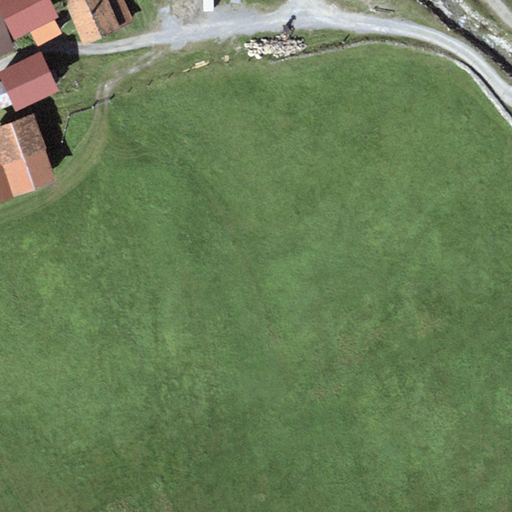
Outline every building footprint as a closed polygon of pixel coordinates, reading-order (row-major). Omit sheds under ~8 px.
[(49,0),(0,0),(0,9),(14,38),(54,19),(58,17),(49,0)] [(107,0),(63,0),(83,44),(134,22),(124,0),(108,0),(107,0)] [(54,19),(29,31),(37,46),(62,34),(54,19)] [(0,20),(0,54),(12,50),(0,20)] [(40,50),(0,69),(0,80),(0,81),(12,105),(15,111),(58,90),(56,85),(60,83),(53,69),(50,70),(40,50)] [(0,108),(12,105),(0,81),(0,108)] [(33,113),(0,124),(0,163),(1,165),(45,149),(46,149),(33,113)] [(45,149),(1,165),(12,197),(56,181),(45,149)] [(0,163),(0,201),(12,197),(1,165),(0,163)]
